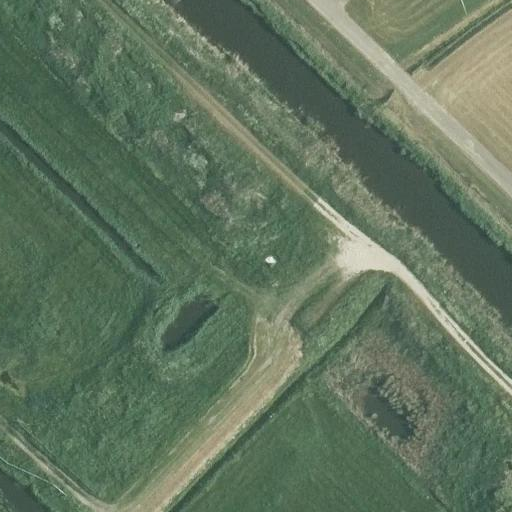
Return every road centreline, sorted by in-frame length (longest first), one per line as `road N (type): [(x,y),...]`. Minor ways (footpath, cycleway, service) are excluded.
road 1 (track): [(107,0),(511,389)]
road 2 (track): [(317,0),(511,186)]
